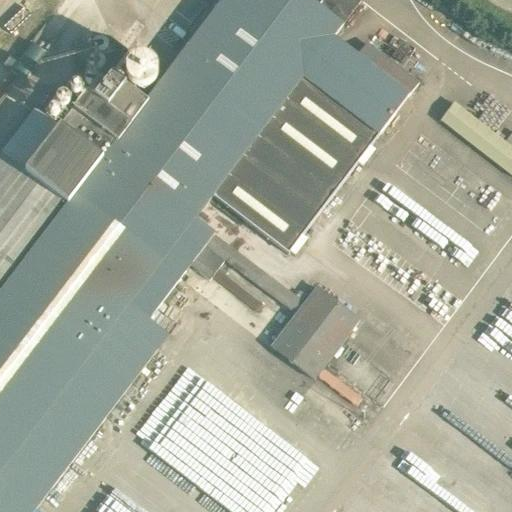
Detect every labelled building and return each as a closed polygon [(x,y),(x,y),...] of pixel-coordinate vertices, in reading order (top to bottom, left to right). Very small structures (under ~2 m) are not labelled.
[(0,146),(0,511),(31,511),(165,338),(147,325),(205,248),(213,237),(195,224),(214,199),(288,256),(419,85),(367,45),(357,58),(333,40),(360,4),(355,0),(224,0),(146,103),(109,75),(94,94),(86,89),(56,128),(29,108),(0,146)] [(511,152),(449,102),(435,121),(511,181),(511,179),(511,152)] [(205,248),(296,317),(271,350),(315,384),(361,323),(317,289),(304,306),(213,237),(205,248)] [(284,507),(315,465),(187,370),(156,411),(284,507)] [(384,458),(464,511),(506,511),(507,511),(398,437),(384,458)]
